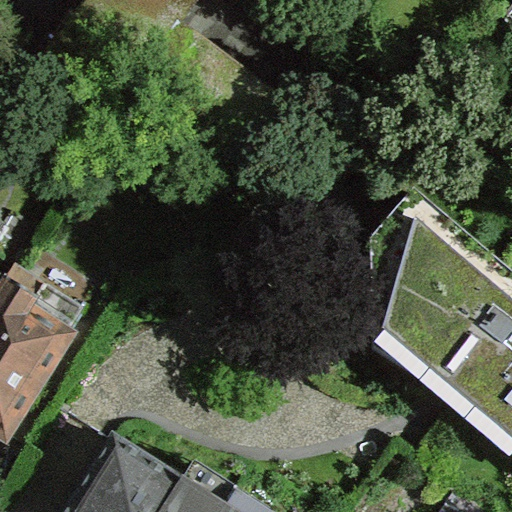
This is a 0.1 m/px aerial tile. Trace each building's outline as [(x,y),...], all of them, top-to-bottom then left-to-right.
[(127,92),(218,160),(249,184),(345,61),(265,0),(93,0),(79,20),(17,102),(87,155),(127,92)] [(218,234),(249,184),(218,160),(184,212),(218,234)] [(511,276),(414,194),(372,243),(399,303),(375,347),(436,386),(434,388),(444,396),(454,405),(456,403),(509,447),(511,446),(511,276)] [(7,280),(0,291),(0,432),(4,434),(67,336),(65,335),(81,308),(16,266),(7,280)] [(228,511),(114,439),(67,511),(228,511)]
